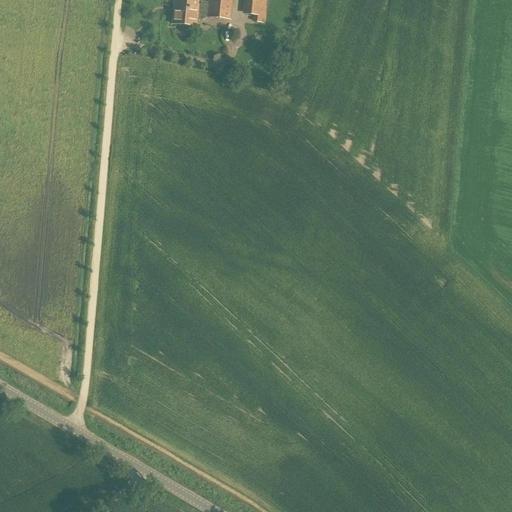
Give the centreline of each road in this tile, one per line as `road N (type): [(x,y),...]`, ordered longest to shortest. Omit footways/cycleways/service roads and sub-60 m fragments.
road 1 (track): [(69,428),(85,384),(114,41)]
road 2 (tertiary): [(153,476),(0,388)]
